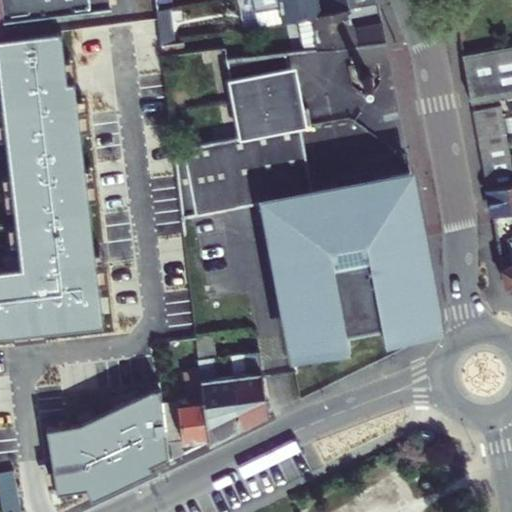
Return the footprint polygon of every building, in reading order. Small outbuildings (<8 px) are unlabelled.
[(108,0),(0,0),(0,8),(2,23),(48,18),(110,10),(108,0)] [(257,25),(282,20),(311,15),(347,8),(376,2),(375,0),(253,0),(255,10),(257,25)] [(352,27),(347,8),(311,15),(317,49),(350,44),(383,39),(380,22),(352,27)] [(2,23),(3,34),(49,29),(48,18),(2,23)] [(66,81),(60,31),(3,38),(0,38),(0,339),(106,326),(74,81),(66,81)] [(383,39),(350,44),(354,65),(387,58),(383,39)] [(511,95),(511,45),(461,54),(470,102),(509,96),(511,95)] [(294,109),(284,53),(246,58),(227,61),(241,136),(188,146),(173,148),(180,204),(181,217),(237,207),(234,192),(261,187),(264,202),(292,349),(328,342),(330,350),(349,346),(346,332),(379,326),(382,340),(402,336),(400,329),(436,322),(408,172),(374,178),(369,179),(372,190),(338,197),(336,185),(331,186),(311,190),(299,127),(309,124),(306,106),(294,109)] [(474,122),(502,117),(499,104),(471,108),(474,122)] [(502,117),(474,122),(476,135),(504,130),(502,117)] [(504,130),(476,135),(478,147),(506,143),(504,130)] [(506,143),(478,147),(479,149),(481,160),(509,156),(506,143)] [(509,156),(481,160),(481,162),(483,173),(511,168),(509,156)] [(511,173),(511,168),(483,173),(484,175),(486,187),(511,182),(511,173)] [(373,170),(329,178),(331,186),(336,185),(338,197),(372,190),(369,179),(374,178),(373,170)] [(511,182),(486,187),(491,213),(511,209),(511,182)] [(261,187),(234,192),(237,207),(264,202),(261,187)] [(511,250),(499,257),(504,285),(504,286),(511,289),(511,250)] [(400,329),(402,336),(438,330),(436,322),(400,329)] [(213,333),(196,335),(199,358),(212,356),(216,355),(213,333)] [(328,342),(292,349),(293,357),(330,350),(328,342)] [(267,413),(264,391),(258,350),(230,354),(232,374),(238,417),(243,425),(267,413)] [(238,417),(232,374),(215,376),(212,356),(199,358),(200,368),(208,435),(209,441),(243,425),(238,417)] [(180,412),(184,438),(208,435),(200,368),(186,370),(189,397),(179,398),(180,412)] [(48,427),(62,490),(91,484),(93,496),(155,467),(153,459),(170,452),(168,441),(165,413),(162,387),(153,388),(81,423),(48,427)] [(168,441),(184,438),(180,412),(165,413),(168,441)]
